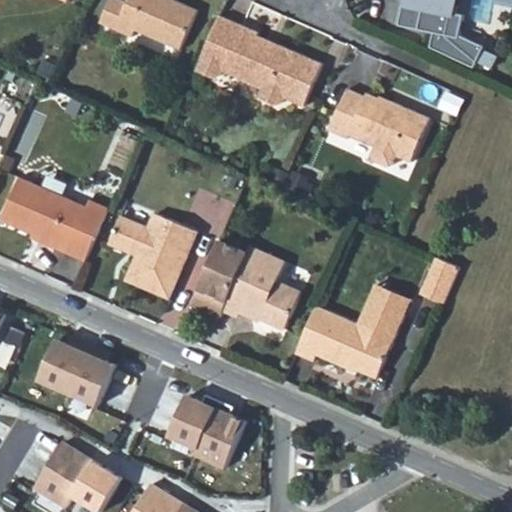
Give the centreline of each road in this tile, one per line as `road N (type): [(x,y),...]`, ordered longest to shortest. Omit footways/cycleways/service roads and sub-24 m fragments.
road 1 (residential): [(0,277),(291,404)]
road 2 (residential): [(0,405),(32,423),(60,424),(231,511)]
road 3 (residential): [(291,404),(422,462)]
